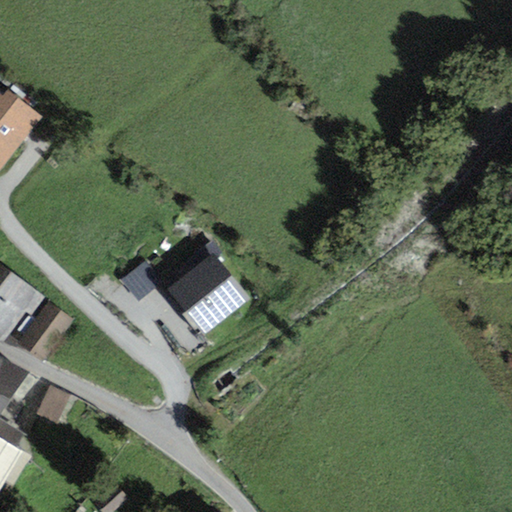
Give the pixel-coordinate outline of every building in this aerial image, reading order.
[(2,96),(0,94),(0,169),(42,116),(8,89),(2,96)] [(223,252),(213,239),(186,261),(192,269),(168,288),(205,333),(249,297),(217,257),(223,252)] [(146,261),(122,280),(139,300),(163,281),(146,261)] [(46,296),(0,262),(0,342),(1,343),(25,312),(31,316),(46,296)] [(73,319),(49,301),(18,342),(42,360),(73,319)] [(0,413),(28,372),(0,357),(0,413)] [(71,395),(50,385),(36,413),(57,423),(71,395)] [(0,488),(5,480),(13,485),(32,456),(17,447),(26,434),(0,417),(0,488)] [(112,483),(93,502),(103,511),(113,511),(128,498),(112,483)]
